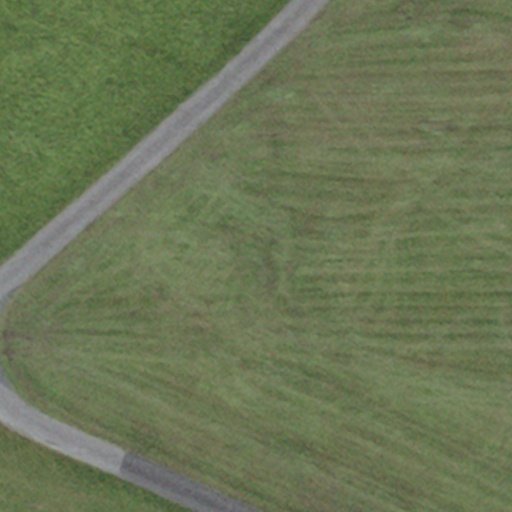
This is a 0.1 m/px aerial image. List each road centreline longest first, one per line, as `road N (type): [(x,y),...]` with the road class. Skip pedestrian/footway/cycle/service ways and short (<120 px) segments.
road 1 (track): [(320,0),(0,300)]
road 2 (track): [(0,406),(222,511)]
